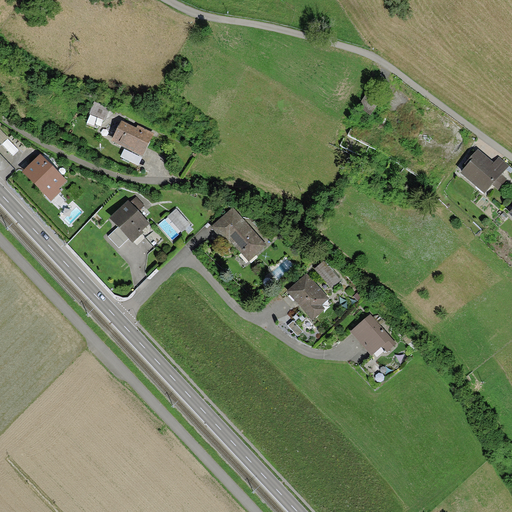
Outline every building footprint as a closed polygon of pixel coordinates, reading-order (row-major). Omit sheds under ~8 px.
[(380,100),(371,92),(359,106),(368,114),(380,100)] [(411,100),(396,117),(421,139),(430,128),(426,125),(433,118),(411,100)] [(111,145),(141,158),(149,140),(119,127),(111,145)] [(499,175),(506,167),(498,161),(493,167),(476,154),(465,167),(468,170),(460,179),(482,198),(492,186),(495,189),(504,179),(499,175)] [(62,184),(38,160),(23,176),(47,200),(62,184)] [(130,196),(106,220),(128,241),(145,224),(132,212),(139,205),(130,196)] [(230,212),(211,230),(224,243),(229,238),(249,260),(263,248),(230,212)] [(320,265),(312,272),(329,289),(336,281),(320,265)] [(302,279),(287,294),(312,321),(320,313),(315,308),(323,301),(302,279)] [(369,317),(350,335),(368,354),(357,365),(371,379),(382,369),(371,356),(381,347),(387,353),(395,345),(369,317)]
